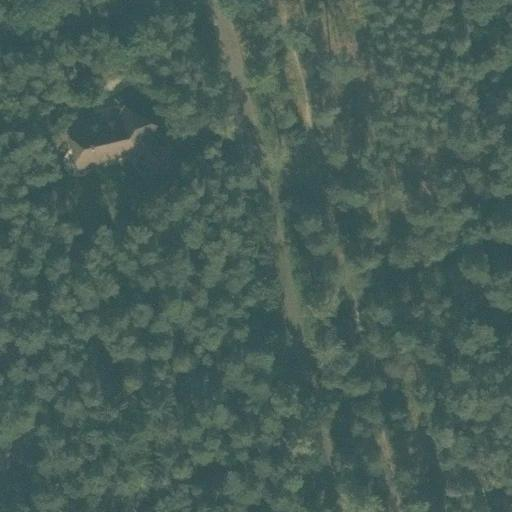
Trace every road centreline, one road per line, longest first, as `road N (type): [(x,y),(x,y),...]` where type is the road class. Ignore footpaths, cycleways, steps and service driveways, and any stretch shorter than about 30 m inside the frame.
road 1 (unclassified): [(333,511),(217,0)]
road 2 (unclassified): [(0,40),(182,0)]
